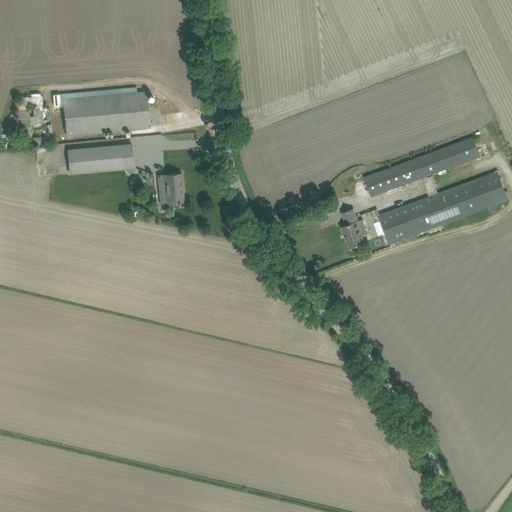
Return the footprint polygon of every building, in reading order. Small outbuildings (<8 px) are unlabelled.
[(147,91),(137,92),(62,99),(66,135),(140,129),(150,128),(147,91)] [(40,93),(27,95),(29,105),(41,104),(40,93)] [(18,133),(29,132),(28,110),(17,110),(18,133)] [(473,137),(371,175),(370,172),(364,175),(367,184),(372,196),(422,178),(429,197),(379,215),(381,221),(389,245),(509,201),(498,172),(438,194),(432,176),(428,177),(427,176),(480,156),(473,137)] [(67,149),(69,173),(133,168),(131,144),(67,149)] [(181,173),(171,174),(158,175),(159,186),(165,185),(167,204),(184,202),(181,173)] [(377,209),(370,211),(375,223),(381,221),(379,215),(377,209)] [(363,219),(356,222),(351,210),(342,213),(347,225),(342,227),(350,248),(364,243),(361,236),(368,234),(363,219)]
